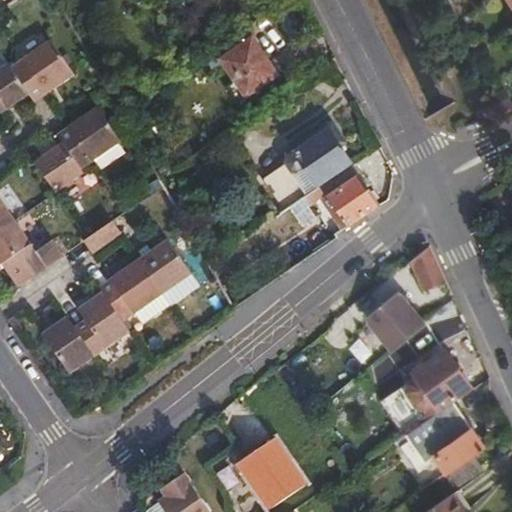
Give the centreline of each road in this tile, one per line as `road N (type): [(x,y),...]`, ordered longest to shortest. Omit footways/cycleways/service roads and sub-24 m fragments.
road 1 (residential): [(81,475),(440,197)]
road 2 (residential): [(338,0),(433,182)]
road 3 (residential): [(440,197),(511,362)]
road 4 (residential): [(0,356),(81,475)]
